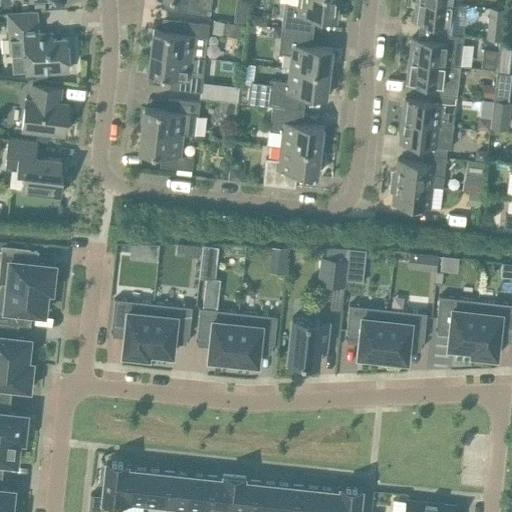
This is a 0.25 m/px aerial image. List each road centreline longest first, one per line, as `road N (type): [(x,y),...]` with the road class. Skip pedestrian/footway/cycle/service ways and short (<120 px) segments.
road 1 (residential): [(81,385),(247,403),(500,393),(491,511)]
road 2 (residential): [(110,181),(316,210),(345,204),(355,184),(370,0)]
road 3 (residential): [(110,181),(97,161),(110,60),(106,0)]
road 4 (residential): [(51,511),(65,398),(81,385)]
road 5 (residential): [(81,385),(98,253)]
